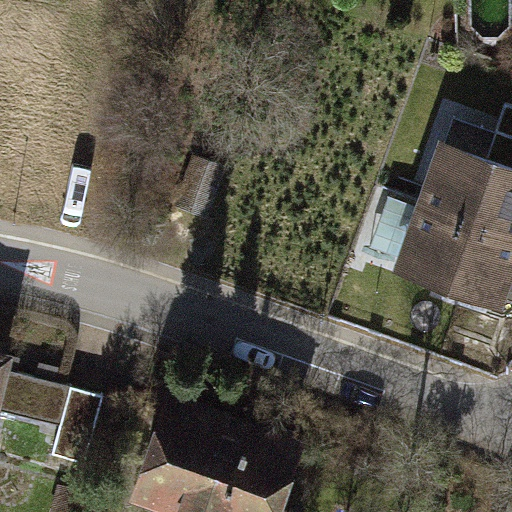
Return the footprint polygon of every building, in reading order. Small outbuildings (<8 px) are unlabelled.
[(439,127),(416,193),(511,225),(511,106),(508,105),(494,146),(439,127)] [(225,168),(193,158),(178,207),(210,216),(225,168)] [(510,307),(511,300),(511,225),(416,193),(391,265),(510,307)] [(0,395),(9,352),(0,349),(0,395)] [(37,377),(27,417),(65,427),(75,387),(37,377)] [(274,511),(302,428),(166,384),(130,494),(186,511),(274,511)]
